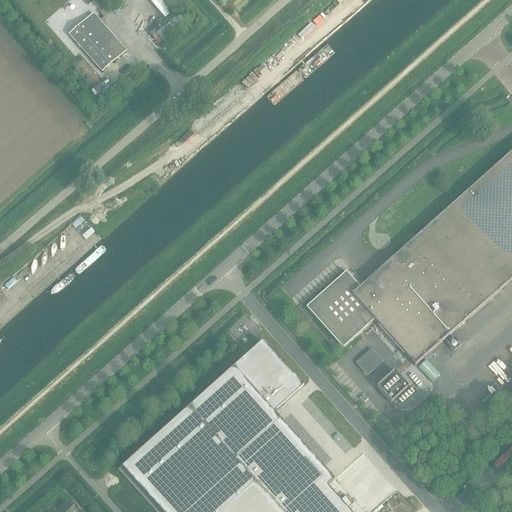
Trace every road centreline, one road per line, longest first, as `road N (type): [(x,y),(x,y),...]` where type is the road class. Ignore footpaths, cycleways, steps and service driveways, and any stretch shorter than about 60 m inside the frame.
road 1 (tertiary): [(220,271),(511,11)]
road 2 (unclassified): [(0,250),(284,0)]
road 3 (unclassified): [(437,511),(220,271)]
road 4 (tertiary): [(45,429),(220,271)]
